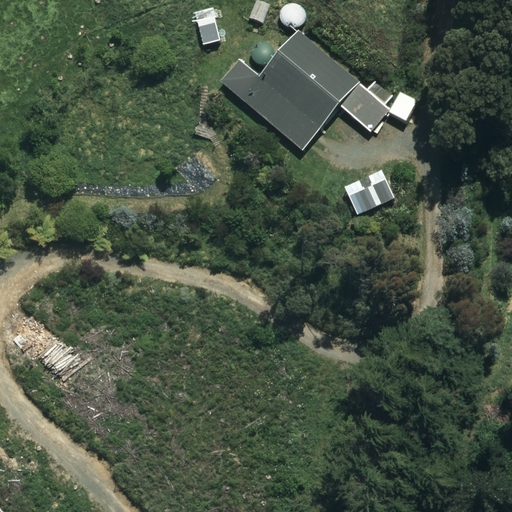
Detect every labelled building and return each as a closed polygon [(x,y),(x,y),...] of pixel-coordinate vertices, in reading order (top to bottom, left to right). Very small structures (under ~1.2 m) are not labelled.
[(284,0),(275,9),(273,18),(274,24),(280,32),(286,35),(292,36),(301,34),(308,27),(311,17),(306,5),(296,0),(284,0)] [(228,48),(218,13),(200,19),(210,53),(228,48)] [(403,98),(318,25),(247,106),(307,157),(346,112),(371,134),(403,98)] [(259,37),(250,45),(247,55),(249,61),(252,67),(260,72),(267,73),(276,70),(283,63),(285,54),(280,42),(269,36),(259,37)] [(393,175),(349,193),(358,214),(364,228),(408,209),(398,185),(393,175)]
